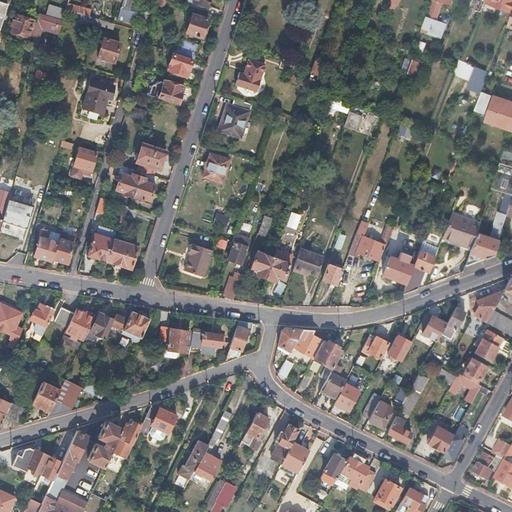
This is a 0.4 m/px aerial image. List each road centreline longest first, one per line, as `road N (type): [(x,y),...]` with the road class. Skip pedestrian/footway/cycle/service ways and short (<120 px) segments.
road 1 (residential): [(238,0),(143,295)]
road 2 (residential): [(0,440),(262,356)]
road 3 (residential): [(68,283),(144,31)]
road 4 (residential): [(511,267),(366,316),(269,315)]
road 5 (residential): [(262,356),(271,390),(451,483)]
road 6 (residential): [(269,315),(143,295)]
road 7 (residential): [(451,483),(511,376)]
